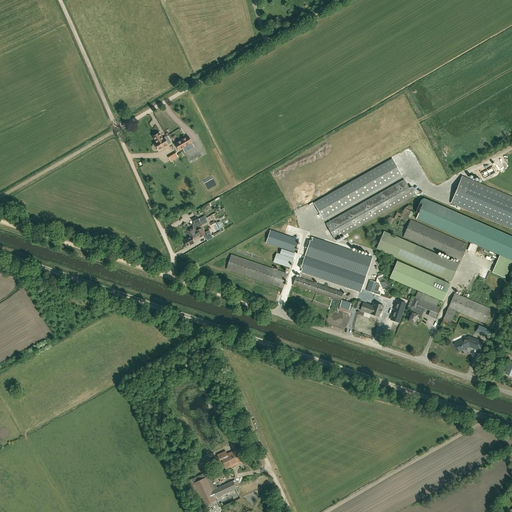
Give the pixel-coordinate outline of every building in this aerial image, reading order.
[(167,136),(162,139),(159,133),(153,137),(156,143),(155,143),(159,150),(163,147),(164,148),(168,145),(171,143),(167,136)] [(188,136),(178,142),(175,144),(179,151),(192,143),(188,136)] [(172,162),(179,158),(177,153),(169,158),(172,162)] [(323,219),(401,175),(392,158),(314,202),(323,219)] [(511,228),(511,197),(462,176),(451,203),(511,228)] [(412,187),(409,188),(404,180),(326,224),(335,240),(416,194),(412,187)] [(511,235),(425,199),(416,219),(511,258),(511,235)] [(200,221),(201,222),(206,219),(204,216),(198,219),(197,217),(192,219),(194,224),(200,221)] [(457,266),(467,244),(410,219),(403,236),(455,259),(454,262),(384,231),(376,248),(451,281),(457,266)] [(215,232),(224,227),(221,221),(212,226),(215,232)] [(196,233),(195,231),(193,227),(187,230),(190,237),(196,233)] [(190,237),(186,239),(187,239),(184,241),(187,246),(189,245),(190,246),(195,243),(193,241),(199,238),(205,235),(201,228),(195,231),(196,233),(190,237)] [(212,237),(209,229),(205,231),(207,234),(204,235),(206,240),(212,237)] [(266,243),(281,249),(280,254),(276,253),(273,262),(290,268),(294,253),(295,253),(299,239),(270,230),(266,243)] [(310,241),(308,240),(305,248),(307,249),(305,255),(366,276),(372,258),(313,237),(313,238),(311,237),(310,241)] [(283,288),(288,274),(231,254),(226,269),(283,288)] [(302,260),(301,264),(317,270),(318,266),(302,260)] [(442,301),(450,284),(397,260),(389,278),(442,301)] [(385,275),(380,276),(384,289),(390,287),(385,275)] [(341,300),(343,292),(295,276),(293,284),(341,300)] [(372,293),(376,282),(369,280),(366,290),(372,293)] [(440,327),(454,333),(457,325),(450,322),(455,310),(485,323),(490,309),(455,293),(440,327)] [(407,307),(411,309),(410,312),(411,312),(409,317),(410,317),(408,320),(414,322),(415,319),(416,320),(418,315),(421,316),(422,312),(415,309),(417,305),(419,299),(415,297),(412,296),(407,307)] [(420,299),(419,299),(417,305),(430,310),(428,315),(436,319),(440,308),(420,299)] [(348,313),(351,303),(341,300),(341,302),(339,301),(337,308),(339,309),(338,310),(348,313)] [(397,300),(395,307),(391,320),(399,323),(403,311),(406,303),(397,300)] [(363,303),(360,310),(371,314),(378,317),(380,312),(381,312),(383,306),(373,302),(372,306),(363,303)] [(490,330),(479,325),(476,332),(487,337),(490,330)] [(480,350),(483,342),(476,340),(475,341),(469,338),(468,339),(464,337),(462,341),(455,345),(458,352),(469,346),(480,350)] [(215,416),(221,414),(218,401),(212,402),(215,416)] [(221,463),(223,462),(226,469),(240,462),(235,450),(227,454),(226,451),(217,455),(221,463)] [(206,477),(204,478),(193,483),(191,479),(188,481),(200,507),(217,499),(216,497),(236,488),(232,481),(212,490),(206,477)]
